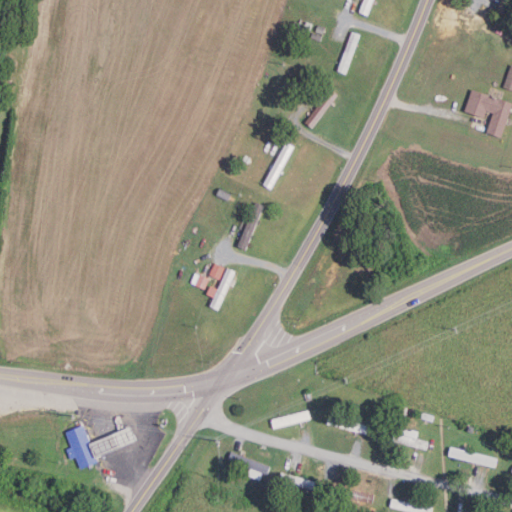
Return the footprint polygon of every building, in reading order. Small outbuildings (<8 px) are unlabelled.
[(373,0),(368,14),(360,11),(364,0),(373,0)] [(503,15),(497,11),(503,0),(510,4),(503,15)] [(312,23),(308,38),(295,34),(300,19),(312,23)] [(323,34),(315,31),(317,25),(325,27),(323,34)] [(346,74),(338,71),(352,31),(360,35),(346,74)] [(320,41),(311,38),(312,33),(322,36),(320,41)] [(292,93),(286,90),(290,83),(296,86),(292,93)] [(312,127),(306,122),(331,89),(338,95),(312,127)] [(511,109),(502,137),(487,132),(494,113),(487,111),(485,118),(465,111),(473,89),(511,103),(511,109)] [(272,188),(264,184),(287,142),(294,146),(272,188)] [(248,163),(242,160),(245,155),(250,158),(248,163)] [(228,201),(216,195),(219,188),(231,193),(228,201)] [(246,250),(238,246),(256,202),(264,206),(246,250)] [(219,280),(208,275),(214,263),(225,268),(219,280)] [(218,311),(209,306),(213,298),(206,294),(210,286),(217,289),(227,268),(235,272),(218,311)] [(204,289),(190,283),(195,273),(209,279),(204,289)] [(405,416),(399,413),(401,406),(408,408),(405,416)] [(274,429),(272,420),(309,410),(311,419),(274,429)] [(432,422),(421,418),(423,412),(434,416),(432,422)] [(366,434),(326,424),(328,415),(369,426),(366,434)] [(80,469),(75,457),(70,459),(66,449),(71,447),(65,432),(83,425),(90,443),(96,457),(98,462),(80,469)] [(90,443),(129,427),(135,441),(96,457),(90,443)] [(426,451),(385,439),(387,430),(429,442),(426,451)] [(495,468),(448,456),(450,447),(497,458),(495,468)] [(266,475),(262,474),(259,481),(247,476),(249,468),(227,460),(230,451),(269,467),(266,475)] [(313,490),(279,481),(281,472),(315,482),(313,490)] [(354,505),(345,503),(347,497),(327,492),(329,484),(341,487),(342,481),(349,483),(348,489),(375,495),(373,503),(356,499),(354,505)] [(431,511),(411,511),(389,507),(391,499),(432,508),(431,511)]
